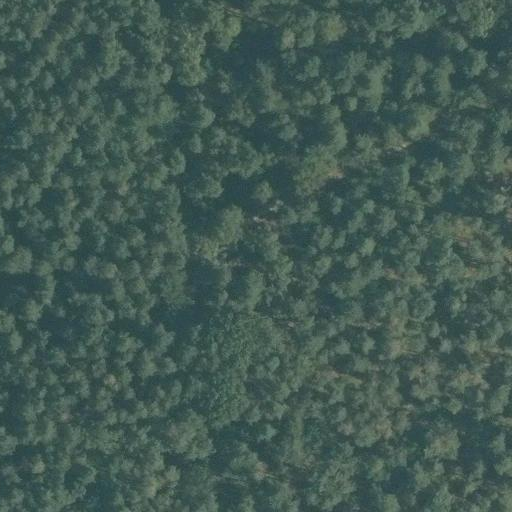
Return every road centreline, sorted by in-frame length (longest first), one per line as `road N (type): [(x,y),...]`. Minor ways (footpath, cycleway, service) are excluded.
road 1 (track): [(218,511),(157,0)]
road 2 (track): [(182,243),(511,76)]
